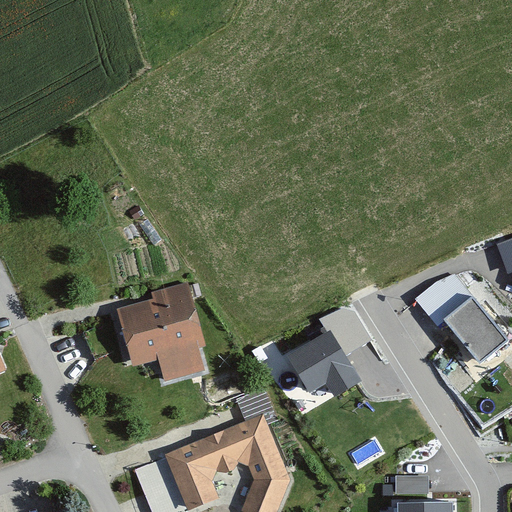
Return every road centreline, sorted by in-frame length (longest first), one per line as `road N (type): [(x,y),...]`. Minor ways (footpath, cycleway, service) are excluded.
road 1 (residential): [(488,511),(489,481),(375,310)]
road 2 (unknown): [(91,479),(252,404)]
road 3 (residential): [(73,449),(31,329)]
